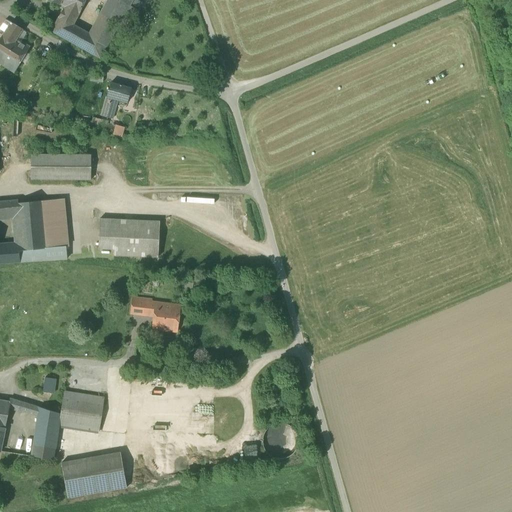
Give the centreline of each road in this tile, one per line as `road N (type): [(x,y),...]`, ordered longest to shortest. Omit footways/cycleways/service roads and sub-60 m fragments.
road 1 (unclassified): [(230,96),(347,511)]
road 2 (unclassified): [(0,9),(106,72),(230,96)]
road 3 (unclassified): [(230,96),(454,0)]
